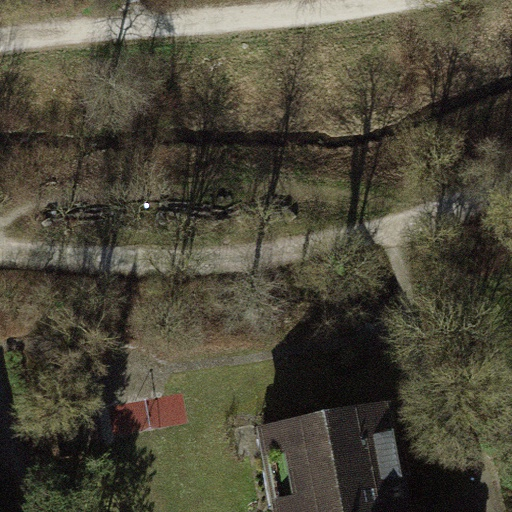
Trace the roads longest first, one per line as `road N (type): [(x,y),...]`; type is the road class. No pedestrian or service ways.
road 1 (track): [(0,248),(451,208),(511,182)]
road 2 (track): [(0,44),(312,0)]
